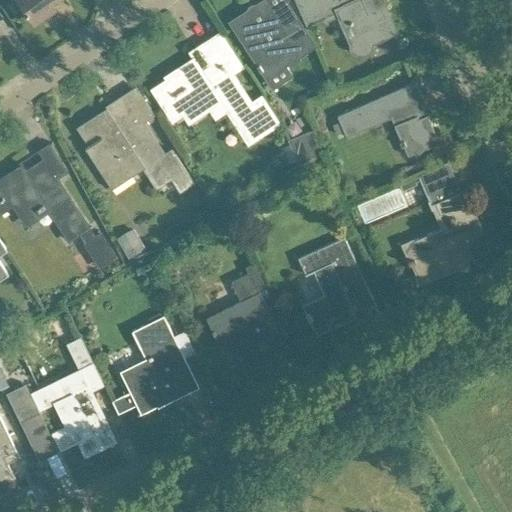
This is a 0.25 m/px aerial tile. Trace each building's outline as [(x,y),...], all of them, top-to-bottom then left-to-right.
[(20,0),(26,9),(24,11),(25,13),(28,12),(34,21),(54,7),(54,6),(50,1),(50,0),(20,0)] [(227,20),(272,89),(293,76),(285,65),(286,64),(290,65),(298,61),(300,56),(316,46),(286,0),(281,0),(273,6),(269,0),(260,0),(255,3),(251,4),(249,5),(248,6),(247,8),(227,20)] [(296,0),(306,23),(324,16),(325,18),(329,20),(338,16),(349,44),(348,44),(349,47),(352,51),(355,53),(358,54),(361,54),(364,54),(367,53),(369,51),(371,49),(372,47),(373,44),(373,41),(376,40),(395,32),(384,8),(387,0),(296,0)] [(168,79),(153,89),(162,102),(174,95),(182,90),(191,103),(203,96),(216,116),(227,109),(248,142),(266,131),(278,123),(260,94),(250,100),(233,73),(242,67),(237,59),(231,50),(220,33),(202,45),(215,65),(204,72),(195,58),(166,76),(168,79)] [(416,81),(397,89),(336,116),(338,121),(343,131),(346,139),(391,119),(407,156),(439,142),(428,116),(431,115),(416,81)] [(85,145),(87,147),(90,145),(92,147),(97,143),(106,157),(120,148),(125,154),(134,148),(158,186),(171,178),(179,191),(194,182),(171,146),(161,153),(142,123),(154,115),(136,87),(115,102),(116,103),(79,127),(89,143),(85,145)] [(338,121),(332,124),(336,134),(343,131),(338,121)] [(314,128),(287,137),(297,165),(322,150),(314,128)] [(0,210),(6,220),(25,207),(35,221),(51,211),(77,250),(86,244),(101,266),(116,256),(100,233),(95,236),(56,177),(67,170),(50,143),(38,151),(45,162),(27,174),(20,163),(18,164),(20,166),(0,178),(0,210)] [(445,227),(400,246),(408,265),(411,264),(419,282),(440,273),(441,276),(460,267),(457,263),(485,250),(480,240),(486,238),(464,189),(459,192),(446,162),(417,175),(399,183),(402,189),(416,183),(415,181),(419,180),(426,197),(431,195),(445,227)] [(219,197),(211,203),(216,211),(224,206),(219,197)] [(216,215),(210,218),(214,227),(221,223),(216,215)] [(128,257),(145,247),(133,227),(116,237),(128,257)] [(297,258),(305,274),(312,270),(324,295),(302,305),(308,320),(310,319),(314,326),(312,327),(315,333),(317,332),(318,334),(355,317),(358,322),(379,313),(344,236),(297,258)] [(0,270),(3,269),(7,275),(8,274),(0,262),(0,255),(7,251),(0,240),(0,270)] [(239,363),(231,367),(238,381),(281,360),(269,336),(278,332),(255,287),(266,281),(257,263),(256,261),(244,267),(248,273),(230,282),(240,302),(207,318),(221,346),(229,342),(239,363)] [(135,389),(112,400),(118,413),(136,404),(141,413),(157,405),(158,407),(199,387),(163,315),(132,331),(140,347),(146,360),(126,370),(135,389)] [(66,425),(51,432),(60,450),(78,441),(85,456),(116,441),(91,390),(104,384),(95,366),(81,339),(68,345),(80,370),(36,391),(44,407),(54,402),(66,425)] [(25,383),(6,392),(39,460),(58,451),(25,383)] [(0,497),(9,493),(5,484),(15,478),(7,463),(19,457),(0,418),(0,497)] [(260,511),(250,494),(218,511),(260,511)]
